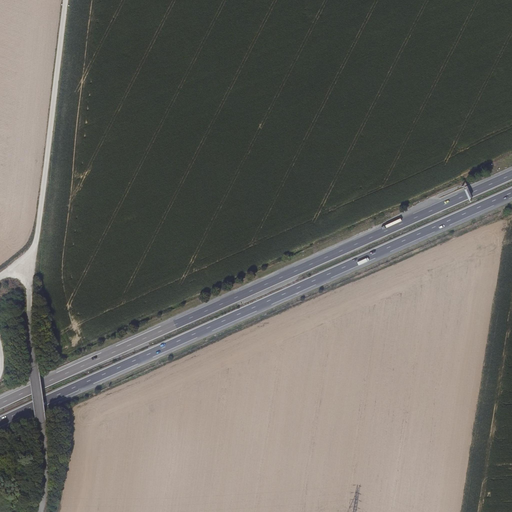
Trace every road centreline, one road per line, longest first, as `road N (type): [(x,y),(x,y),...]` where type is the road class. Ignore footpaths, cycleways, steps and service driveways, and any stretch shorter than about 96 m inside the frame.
road 1 (trunk): [(511,174),(0,405)]
road 2 (trunk): [(0,420),(511,191)]
